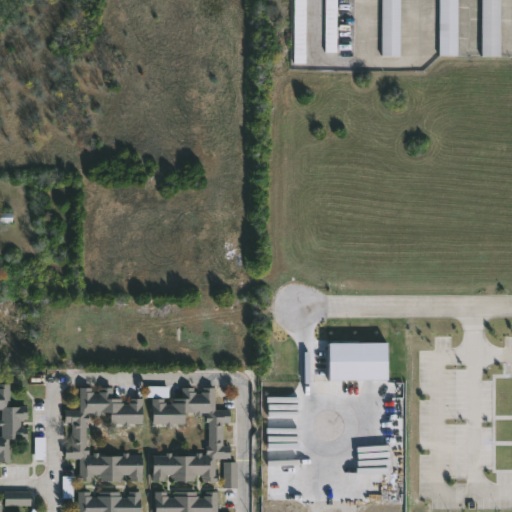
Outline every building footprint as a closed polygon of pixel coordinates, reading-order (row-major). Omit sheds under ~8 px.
[(293,0),(293,61),(305,61),(305,0),(293,0)] [(335,0),(324,0),(324,52),(336,52),(335,0)] [(380,0),(399,0),(399,55),(380,55),(380,0)] [(437,54),(437,0),(456,0),(456,54),(437,54)] [(480,55),(480,0),(498,0),(498,55),(480,55)] [(386,342),(327,343),(327,380),(386,379),(386,342)] [(0,459),(0,381),(8,381),(8,403),(27,403),(26,437),(10,437),(9,460),(0,459)] [(85,450),(142,451),(141,479),(78,477),(79,456),(64,455),(64,440),(70,440),(71,422),(64,422),(64,407),(78,407),(79,384),(112,385),(112,394),(142,395),(141,422),(109,421),(109,410),(87,409),(85,450)] [(207,450),(207,411),(184,411),(184,422),(151,422),(151,395),(181,395),(181,384),(214,384),(214,407),(229,407),(229,420),(222,420),(222,446),(229,446),(229,459),(235,459),(235,485),(220,486),(220,479),(202,479),(202,477),(152,477),(152,450),(207,450)] [(62,511),(77,511),(77,488),(140,488),(140,511),(62,511)] [(154,511),(154,488),(216,488),(216,511),(232,511),(154,511)] [(4,503),(4,489),(29,489),(29,503),(4,503)]
